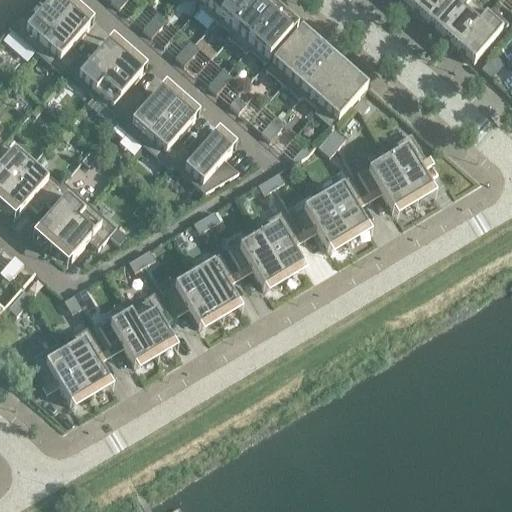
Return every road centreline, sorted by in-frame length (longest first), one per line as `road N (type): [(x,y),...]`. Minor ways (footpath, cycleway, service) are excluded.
road 1 (residential): [(511,206),(42,488)]
road 2 (residential): [(279,164),(89,0)]
road 3 (residential): [(511,163),(332,0)]
